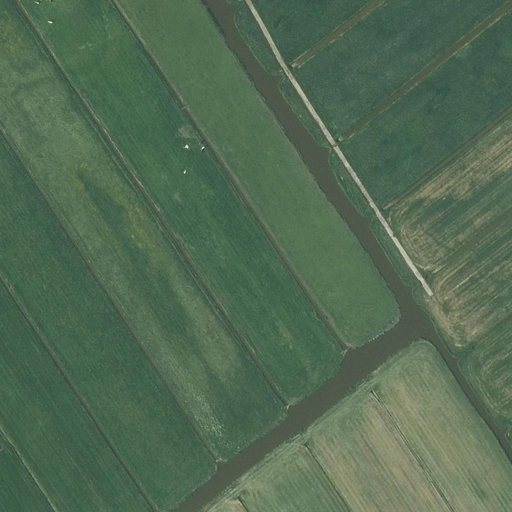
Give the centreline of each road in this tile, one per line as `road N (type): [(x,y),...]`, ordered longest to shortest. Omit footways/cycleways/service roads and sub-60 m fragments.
road 1 (track): [(246,0),(431,294)]
road 2 (track): [(381,375),(211,511)]
